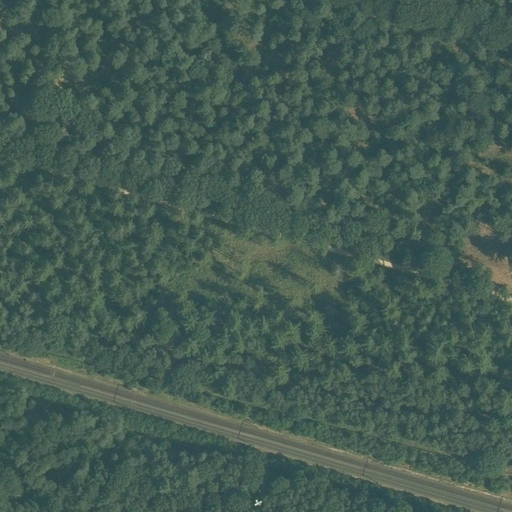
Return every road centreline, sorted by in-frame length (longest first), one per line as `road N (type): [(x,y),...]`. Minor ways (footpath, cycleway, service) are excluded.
road 1 (track): [(0,155),(511,298)]
road 2 (track): [(0,273),(186,320),(364,336),(511,362)]
road 3 (track): [(0,507),(135,434),(394,511)]
road 4 (track): [(389,0),(511,35)]
